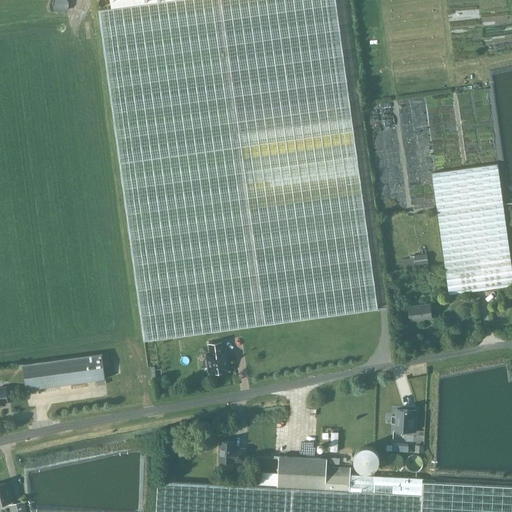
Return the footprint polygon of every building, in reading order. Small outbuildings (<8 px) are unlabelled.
[(171,0),(98,10),(144,341),(378,309),(334,0),(171,0)] [(110,0),(111,8),(170,0),(110,0)] [(511,280),(496,163),(431,172),(447,292),(511,283),(511,280)] [(428,264),(427,254),(414,256),(414,260),(402,261),(403,269),(415,268),(415,266),(428,264)] [(408,306),(410,320),(432,317),(430,303),(408,306)] [(144,342),(147,365),(155,365),(151,341),(144,342)] [(206,365),(208,366),(209,374),(209,373),(216,372),(216,373),(217,373),(217,372),(221,372),(222,372),(222,371),(229,371),(227,350),(223,350),(222,342),(209,344),(210,352),(206,352),(207,359),(205,361),(206,365)] [(102,354),(22,364),(26,389),(105,379),(102,354)] [(395,430),(415,431),(416,410),(396,409),(396,416),(391,415),(391,423),(395,423),(395,430)] [(235,442),(220,441),(219,461),(234,462),(234,461),(244,461),(245,448),(237,448),(237,449),(234,449),(235,442)] [(415,443),(415,452),(423,452),(423,444),(415,443)] [(422,479),(376,476),(350,475),(350,467),(326,466),(327,458),(303,457),(287,456),(279,456),(278,473),(257,472),(256,485),(157,480),(155,511),(511,511),(511,486),(422,482),(422,479)] [(0,482),(0,503),(11,501),(8,489),(6,490),(4,482),(0,482)] [(10,505),(12,511),(26,511),(24,501),(10,505)]
